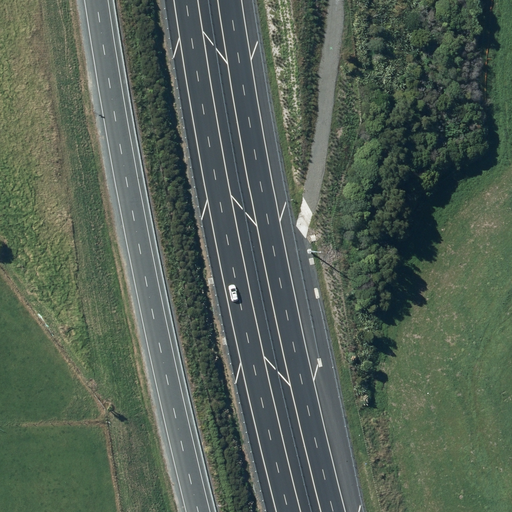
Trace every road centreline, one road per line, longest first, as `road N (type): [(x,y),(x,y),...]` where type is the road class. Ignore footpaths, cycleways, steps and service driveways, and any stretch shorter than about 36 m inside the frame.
road 1 (motorway): [(294,511),(227,223),(189,0)]
road 2 (motorway): [(231,0),(337,511)]
road 3 (unclassified): [(101,0),(201,511)]
road 4 (track): [(296,241),(321,154),(337,0)]
